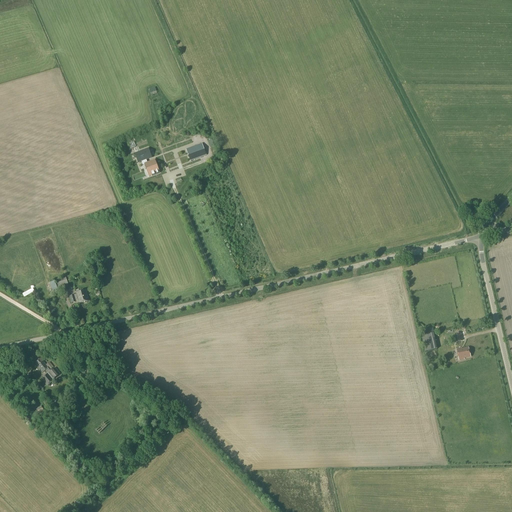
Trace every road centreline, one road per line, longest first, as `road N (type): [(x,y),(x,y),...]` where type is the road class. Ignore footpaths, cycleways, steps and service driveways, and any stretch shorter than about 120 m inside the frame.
road 1 (unclassified): [(0,346),(482,237)]
road 2 (tertiary): [(511,385),(482,237)]
road 3 (track): [(181,413),(77,511)]
